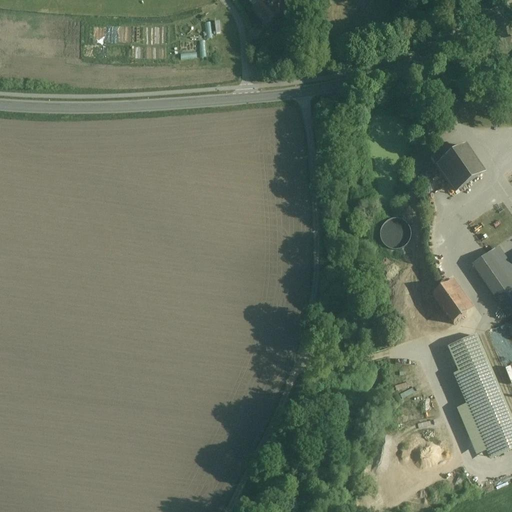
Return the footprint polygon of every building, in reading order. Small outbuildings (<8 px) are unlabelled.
[(245,0),(243,2),(252,12),(264,0),(245,0)] [(272,0),(264,0),(252,12),(266,27),(283,11),(272,0)] [(464,149),(436,169),(454,194),(478,177),(481,175),(464,149)] [(511,152),(495,165),(511,186),(511,152)] [(413,240),(398,219),(383,229),(398,250),(413,240)] [(490,277),(483,282),(507,317),(511,313),(511,270),(510,268),(493,281),(490,277)] [(445,288),(433,297),(453,326),(466,317),(445,288)] [(511,423),(476,338),(447,350),(466,395),(464,396),(482,438),(485,437),(494,459),(511,451),(511,423)]
